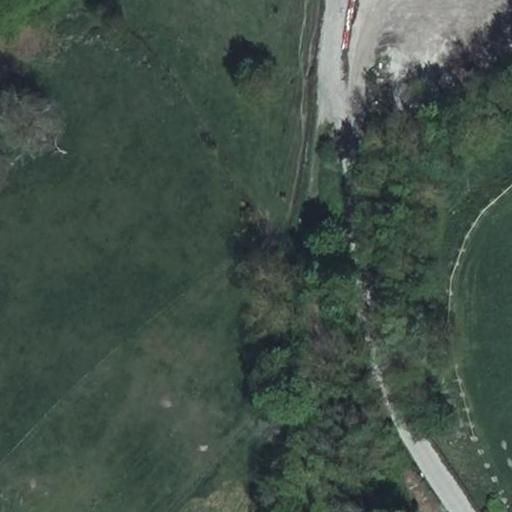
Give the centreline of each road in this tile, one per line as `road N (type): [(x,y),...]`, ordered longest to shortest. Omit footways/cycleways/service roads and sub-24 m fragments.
road 1 (track): [(468,511),(392,396),(354,220),(351,134),(330,77)]
road 2 (track): [(341,0),(309,241)]
